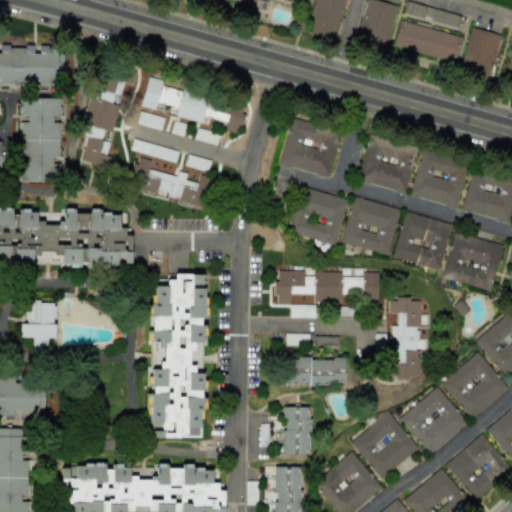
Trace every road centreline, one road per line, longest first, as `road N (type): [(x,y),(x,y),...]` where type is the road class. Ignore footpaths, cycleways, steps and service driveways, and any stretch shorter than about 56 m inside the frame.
road 1 (tertiary): [(276,65),(511,130)]
road 2 (tertiary): [(46,0),(276,65)]
